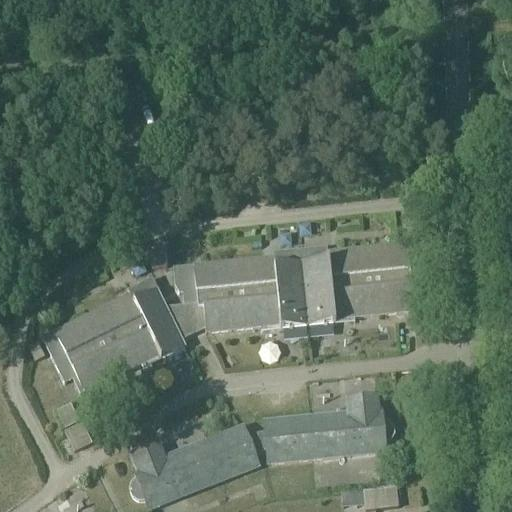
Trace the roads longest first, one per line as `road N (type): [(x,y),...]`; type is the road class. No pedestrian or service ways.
road 1 (residential): [(63,485),(17,388),(21,304),(68,257),(137,224),(460,205)]
road 2 (residential): [(63,485),(180,396),(210,383),(289,369),(467,365)]
road 3 (residential): [(460,205),(450,0)]
road 4 (residential): [(467,365),(460,205)]
road 5 (residential): [(472,511),(467,365)]
